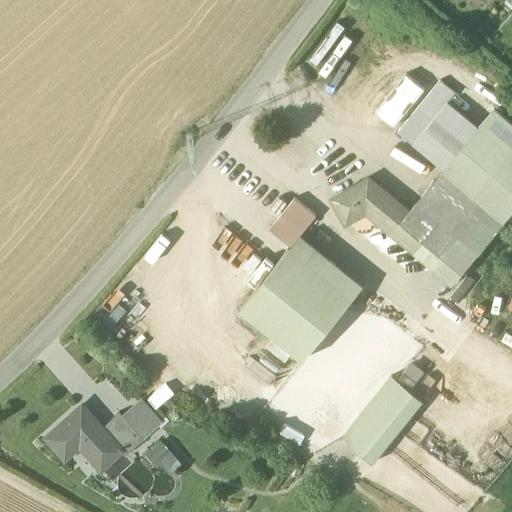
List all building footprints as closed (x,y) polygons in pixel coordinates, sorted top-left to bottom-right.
[(487,118),(441,80),(399,131),(445,169),(507,221),(508,219),(511,214),(511,122),(495,109),(487,118)] [(460,237),(435,267),(454,283),(507,221),(445,169),(418,202),(460,237)] [(370,178),(333,198),(347,223),(367,211),(435,267),(460,237),(418,202),(410,211),(370,178)] [(296,197),(271,228),(292,246),(318,215),(296,197)] [(292,246),(241,308),(305,359),(356,296),(292,246)] [(393,374),(342,437),(374,462),(424,399),(393,374)] [(137,400),(122,414),(143,438),(145,440),(161,426),(137,400)] [(81,405),(45,437),(60,453),(75,440),(100,468),(120,450),(121,449),(101,427),(81,405)] [(122,414),(119,411),(101,427),(121,449),(120,450),(124,455),(143,438),(122,414)] [(164,439),(149,451),(165,470),(180,458),(164,439)]
